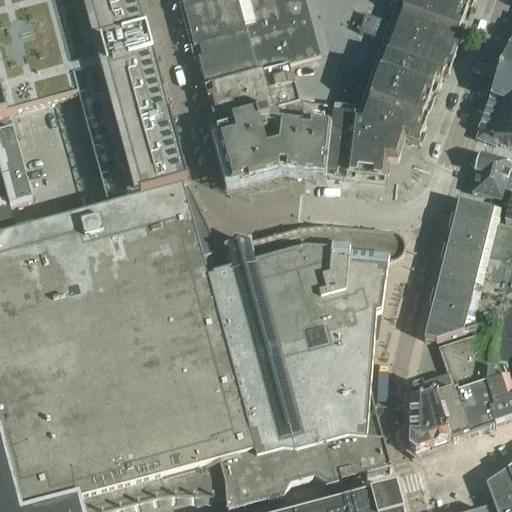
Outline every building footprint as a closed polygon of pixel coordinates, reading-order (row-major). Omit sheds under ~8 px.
[(226,511),(256,511),(284,505),(291,492),(314,486),(327,493),(392,476),(385,448),(372,399),(370,400),(367,388),(372,323),(377,322),(383,275),(384,269),(391,270),(390,268),(393,268),(395,267),(397,266),(399,265),(401,264),(402,262),(403,260),(404,258),(404,255),(404,253),(404,251),(403,248),(402,246),(401,245),(399,243),(397,242),(395,241),(393,240),(393,239),(324,233),(299,235),(249,249),(249,250),(236,246),(227,256),(227,255),(217,258),(214,244),(189,192),(189,193),(188,192),(188,190),(185,179),(177,149),(154,66),(147,40),(146,40),(135,2),(136,1),(136,0),(0,0),(0,480),(0,481),(0,491),(5,511),(137,511),(158,506),(174,504),(226,505),(226,511)] [(205,92),(215,130),(300,108),(297,99),(289,70),(321,61),(304,0),(223,0),(183,11),(205,92)] [(359,114),(334,111),(326,182),(347,185),(347,181),(385,185),(387,166),(397,167),(406,145),(419,149),(426,130),(422,129),(434,95),(438,96),(442,86),(445,87),(462,41),(458,40),(471,6),(474,7),(476,0),(392,0),(390,6),(397,9),(390,28),(365,19),(359,37),(384,45),(371,81),(346,72),(340,90),(365,99),(359,114)] [(490,102),(491,102),(478,136),(479,136),(476,143),(496,150),(497,146),(511,151),(511,43),(508,53),(490,102)] [(300,108),(215,130),(230,184),(231,191),(239,189),(279,178),(279,177),(326,182),(334,111),(300,108)] [(511,178),(509,178),(511,169),(479,160),(478,162),(474,163),(472,171),(475,174),(474,176),(478,177),(472,198),(502,206),(502,205),(510,208),(505,227),(511,228),(511,178)] [(436,348),(497,328),(510,273),(511,266),(511,235),(498,232),(501,217),(459,207),(424,345),(437,348),(436,348)] [(511,389),(511,273),(510,273),(497,328),(495,335),(490,349),(487,383),(486,389),(508,381),(509,382),(511,389)] [(490,349),(495,335),(439,353),(448,381),(412,393),(411,441),(410,441),(410,455),(415,459),(451,447),(436,402),(453,396),(453,395),(454,395),(454,394),(487,383),(490,349)] [(453,396),(436,402),(451,447),(496,431),(495,430),(497,430),(497,429),(511,423),(511,389),(509,382),(508,381),(486,389),(455,400),(453,396)] [(494,509),(494,511),(511,511),(511,489),(507,477),(487,490),(494,509)] [(402,511),(398,496),(339,511),(402,511)]
